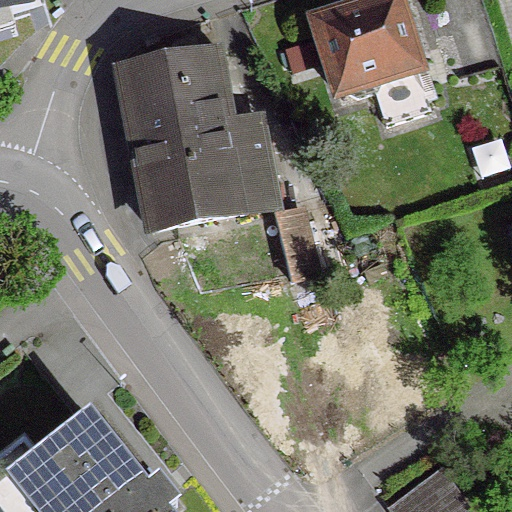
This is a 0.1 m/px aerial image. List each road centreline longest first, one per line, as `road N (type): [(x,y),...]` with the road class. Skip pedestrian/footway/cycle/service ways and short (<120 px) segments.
road 1 (residential): [(28,186),(60,209),(93,250),(286,511)]
road 2 (residential): [(155,0),(114,15),(69,52),(28,186)]
